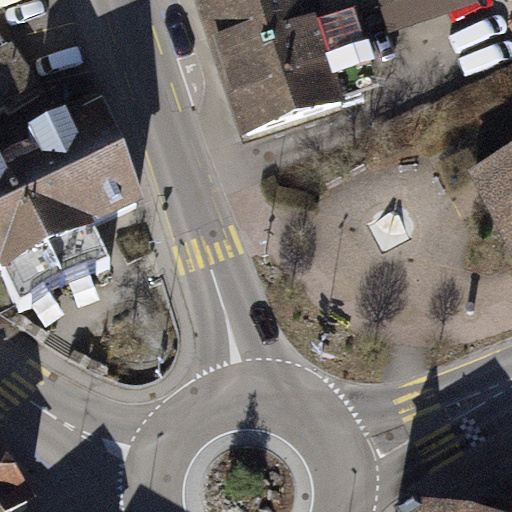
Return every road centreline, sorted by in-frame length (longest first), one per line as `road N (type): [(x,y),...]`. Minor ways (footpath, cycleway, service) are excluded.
road 1 (secondary): [(248,398),(129,0)]
road 2 (tertiary): [(342,462),(511,381)]
road 3 (residential): [(0,374),(161,468)]
road 4 (secondary): [(342,462),(331,440),(295,408),(248,398)]
